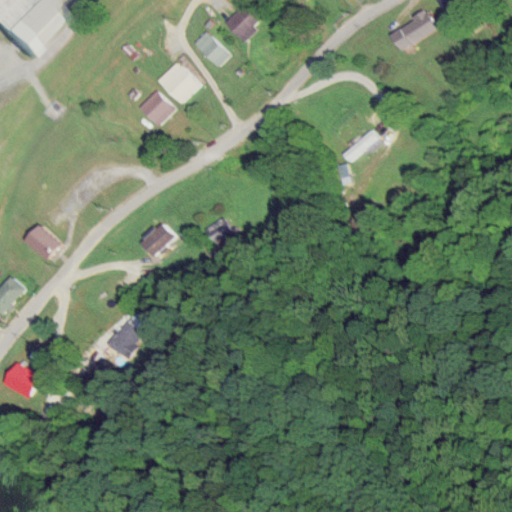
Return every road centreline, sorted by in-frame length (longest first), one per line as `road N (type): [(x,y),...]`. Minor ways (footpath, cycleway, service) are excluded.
road 1 (residential): [(384,0),(353,19),(236,132),(124,206),(0,339)]
road 2 (residential): [(236,132),(180,34),(200,0)]
road 3 (residential): [(62,268),(49,416)]
